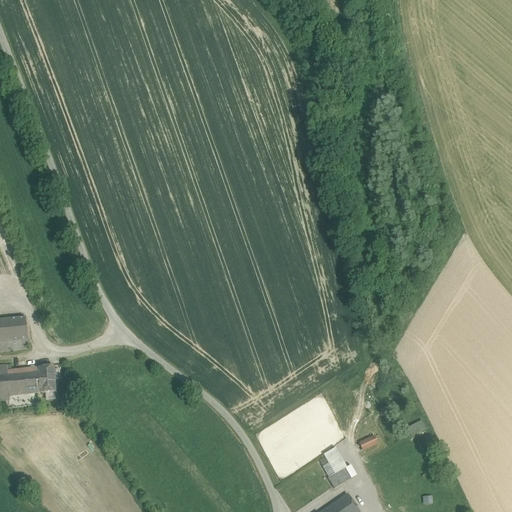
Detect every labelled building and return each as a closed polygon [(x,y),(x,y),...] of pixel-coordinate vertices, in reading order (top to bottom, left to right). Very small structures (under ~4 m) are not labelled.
[(25,319),(0,321),(0,352),(29,350),(25,319)] [(7,366),(0,366),(0,402),(10,401),(9,397),(7,372),(7,366)] [(7,372),(9,397),(56,393),(54,367),(7,372)] [(360,444),(362,450),(377,443),(375,438),(360,444)] [(346,469),(348,468),(337,449),(325,456),(336,475),(346,469)] [(336,475),(328,479),(334,489),(352,479),(346,469),(336,475)] [(358,511),(348,495),(323,511),(358,511)]
